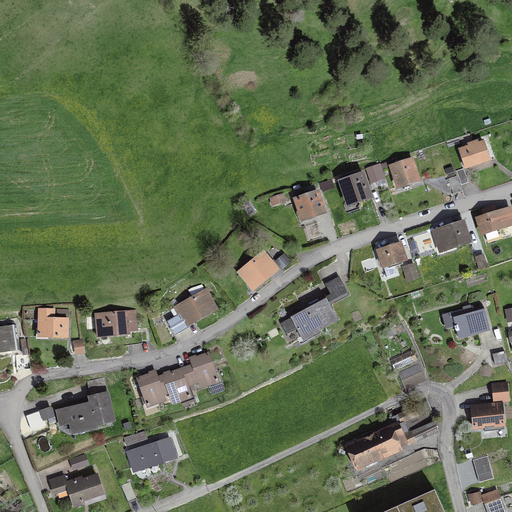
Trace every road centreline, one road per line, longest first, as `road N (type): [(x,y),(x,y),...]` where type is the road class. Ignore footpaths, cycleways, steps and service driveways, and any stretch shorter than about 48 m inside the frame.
road 1 (residential): [(511,189),(328,252),(194,345),(143,363),(42,375),(16,393),(9,423),(44,511)]
road 2 (residential): [(157,511),(422,388),(445,396),(445,448),(461,511)]
